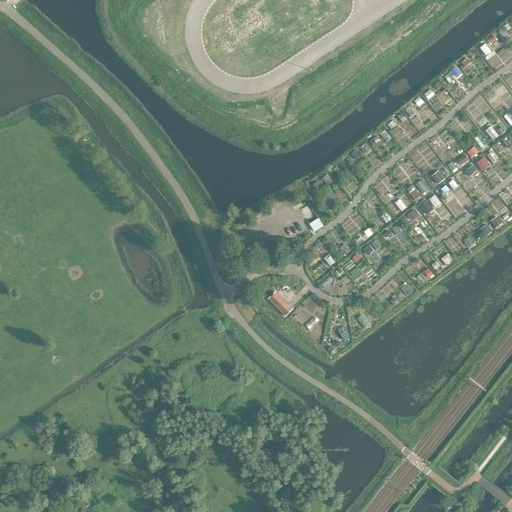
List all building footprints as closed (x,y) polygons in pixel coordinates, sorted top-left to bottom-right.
[(493,35),(487,40),(491,44),(497,40),(493,35)] [(461,63),(465,67),(470,62),(467,58),(461,63)] [(439,81),(433,85),(436,89),(442,85),(439,81)] [(401,113),(397,115),(402,122),(406,119),(401,113)] [(505,131),(502,126),(496,130),(500,135),(505,131)] [(477,152),(473,147),(467,151),(472,157),(477,152)] [(460,165),(468,159),(464,155),(457,160),(460,165)] [(482,157),(476,161),(481,168),(487,165),(482,157)] [(344,160),(339,164),(343,170),(348,166),(344,160)] [(444,179),(439,172),(432,177),(438,184),(444,179)] [(322,186),(318,181),(312,185),(316,191),(322,186)] [(420,196),(415,189),(409,193),(414,200),(420,196)] [(430,207),(425,202),(420,206),(424,212),(430,207)] [(418,216),(413,210),(407,215),(412,221),(418,216)] [(310,223),(314,231),(324,225),(319,217),(310,223)] [(492,223),(495,228),(501,223),(498,218),(492,223)] [(368,237),(372,233),(368,228),(364,231),(368,237)] [(373,250),(368,244),(362,249),(367,255),(373,250)] [(442,260),(445,265),(452,259),(449,255),(442,260)] [(433,275),(428,268),(425,271),(430,277),(433,275)] [(292,309),(292,308),(275,292),(268,299),(285,315),(292,309)]
